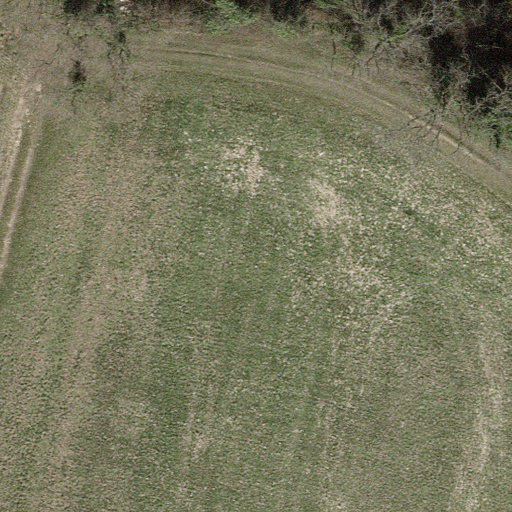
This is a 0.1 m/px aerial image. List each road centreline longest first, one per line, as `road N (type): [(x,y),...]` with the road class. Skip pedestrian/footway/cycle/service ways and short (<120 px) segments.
road 1 (track): [(511,154),(252,9),(187,0)]
road 2 (track): [(0,238),(58,0)]
